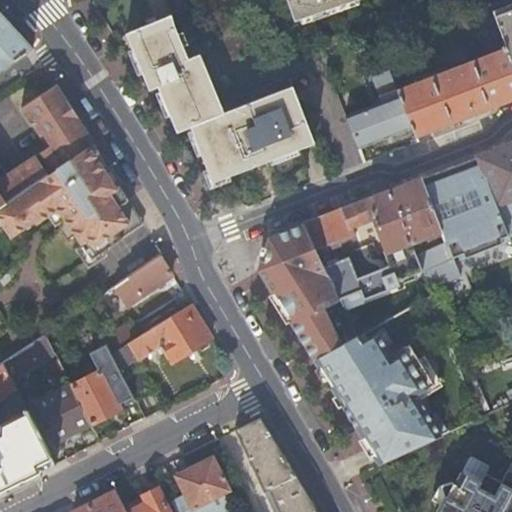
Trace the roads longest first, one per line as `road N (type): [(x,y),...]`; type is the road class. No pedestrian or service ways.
road 1 (residential): [(191,249),(511,125)]
road 2 (residential): [(262,386),(17,511)]
road 3 (residential): [(64,40),(191,249)]
road 4 (residential): [(191,249),(262,386)]
road 5 (residential): [(262,386),(338,511)]
